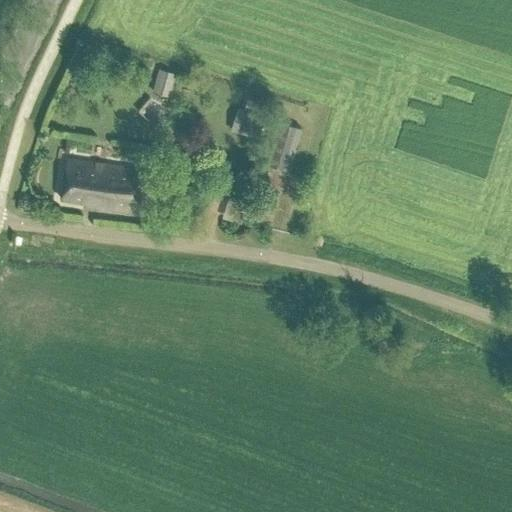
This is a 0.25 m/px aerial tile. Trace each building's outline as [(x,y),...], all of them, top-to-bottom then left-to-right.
[(159,69),(153,92),(167,96),(174,73),(159,69)] [(236,109),(230,130),(258,137),(267,103),(246,98),(243,111),(236,109)] [(290,170),(302,128),(276,120),(264,163),(290,170)] [(138,213),(144,168),(68,158),(63,198),(95,202),(95,208),(138,213)] [(148,213),(147,224),(166,226),(168,215),(148,213)]
